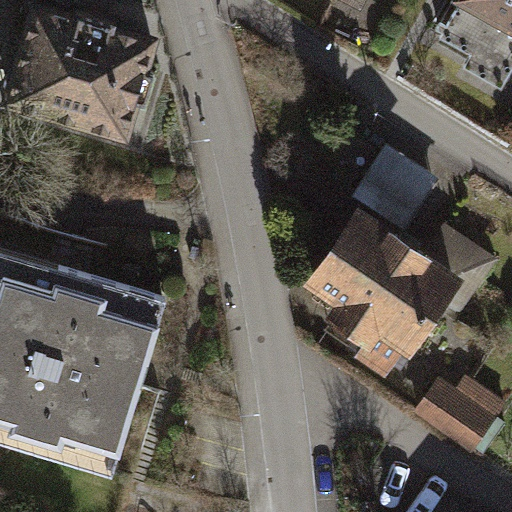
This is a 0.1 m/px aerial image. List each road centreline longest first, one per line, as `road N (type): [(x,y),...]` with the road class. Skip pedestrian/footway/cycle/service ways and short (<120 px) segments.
road 1 (residential): [(194,0),(251,220),(278,373),(287,511)]
road 2 (residential): [(233,0),(511,179)]
